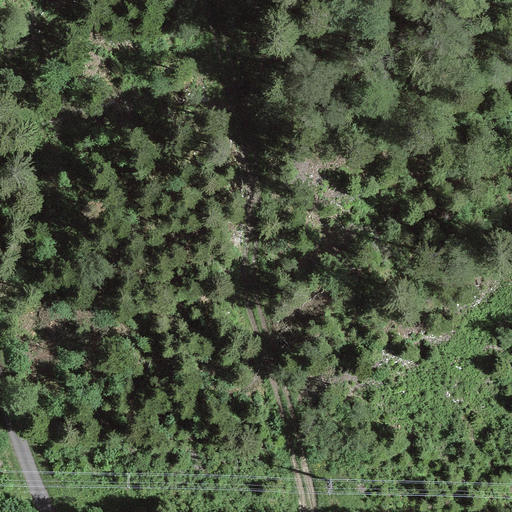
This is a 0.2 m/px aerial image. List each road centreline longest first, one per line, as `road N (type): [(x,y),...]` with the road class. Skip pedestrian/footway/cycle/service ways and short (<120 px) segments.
road 1 (track): [(308,511),(276,372),(248,303),(258,191),(221,63),(215,0)]
road 2 (track): [(0,376),(46,511)]
